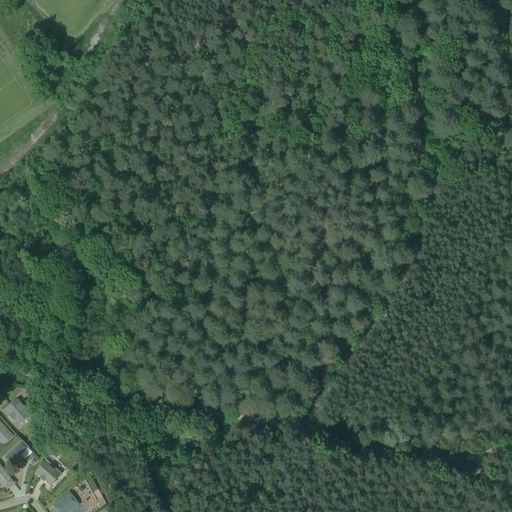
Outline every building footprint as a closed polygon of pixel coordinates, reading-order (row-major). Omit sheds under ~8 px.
[(18,400),(6,409),(11,415),(10,416),(14,420),(14,419),(19,425),(31,415),(18,400)] [(0,421),(0,441),(4,445),(14,436),(0,421)] [(28,448),(23,441),(5,458),(11,464),(16,459),(18,458),(20,456),(21,454),(28,448)] [(38,442),(33,447),(36,450),(41,445),(38,442)] [(54,450),(49,456),(54,460),(59,455),(54,450)] [(35,457),(30,462),(33,466),(38,461),(35,457)] [(62,474),(46,460),(35,472),(41,477),(41,478),(45,482),(45,481),(51,486),(62,474)] [(0,464),(0,480),(7,489),(15,483),(0,464)] [(70,492),(53,505),(58,511),(70,511),(80,505),(70,492)]
